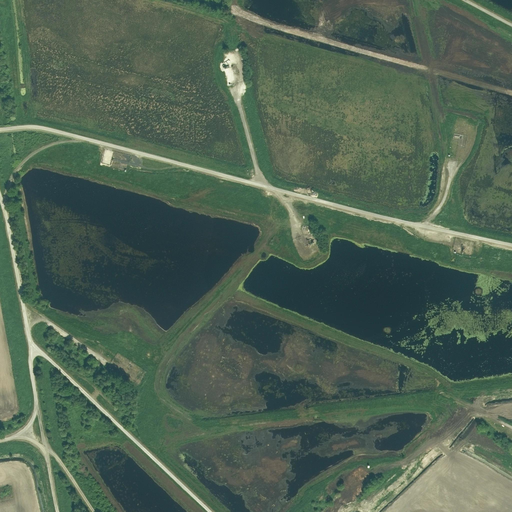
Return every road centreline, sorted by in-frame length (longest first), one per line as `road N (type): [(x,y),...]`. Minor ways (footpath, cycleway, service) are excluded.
road 1 (track): [(0,129),(65,132),(511,244)]
road 2 (track): [(86,138),(38,150),(6,191),(31,345)]
road 3 (track): [(31,345),(210,511)]
road 4 (track): [(19,296),(135,381)]
road 5 (track): [(268,187),(233,70)]
